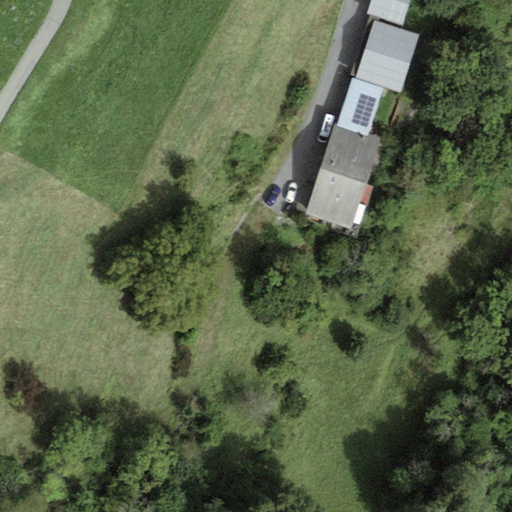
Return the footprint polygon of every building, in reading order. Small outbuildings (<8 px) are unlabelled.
[(406,0),(375,0),(372,12),(400,21),(406,0)] [(419,35),(376,21),(357,78),(401,92),(419,35)] [(383,90),(355,81),(340,126),(368,135),(383,90)] [(340,126),(335,125),(320,169),(366,185),(381,141),(340,126)] [(366,185),(320,169),(305,213),(351,229),(366,185)]
